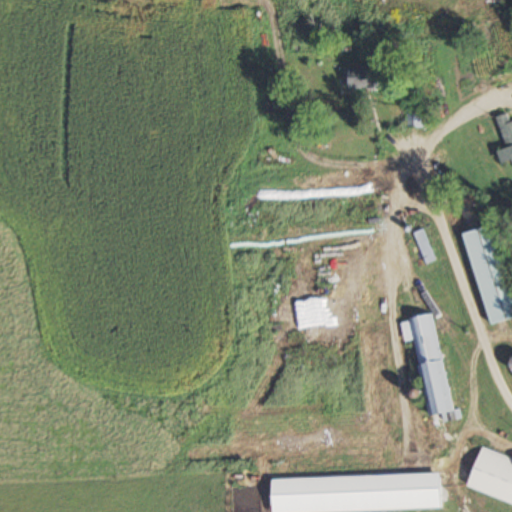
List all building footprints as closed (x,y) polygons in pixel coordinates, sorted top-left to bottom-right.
[(371,69),(345,69),(345,88),(371,88),(371,69)] [(511,168),(511,120),(509,121),(506,113),(494,116),(510,169),(511,168)] [(511,284),(497,223),(461,232),(485,325),(511,318),(511,284)] [(415,232),(423,265),(433,262),(425,230),(415,232)] [(423,417),(451,412),(436,314),(400,320),(403,343),(412,342),(423,417)] [(462,487),(511,507),(511,459),(479,446),(462,487)] [(266,511),(299,511),(437,510),(437,476),(266,478),(266,511)]
